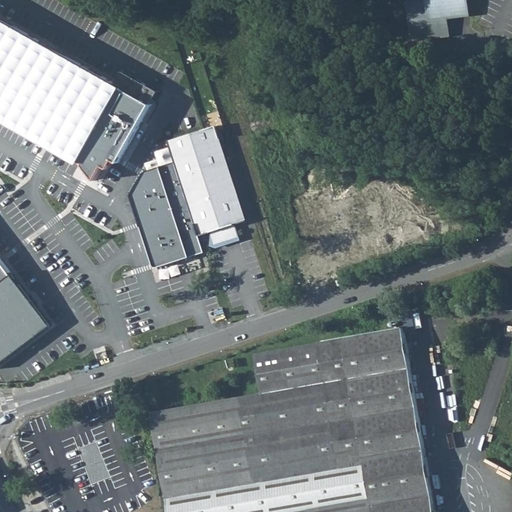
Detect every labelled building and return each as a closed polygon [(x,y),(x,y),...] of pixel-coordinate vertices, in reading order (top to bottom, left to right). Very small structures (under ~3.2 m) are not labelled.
[(418,0),(408,1),(413,40),(450,35),(448,18),(470,15),(468,0),(418,0)] [(0,118),(79,162),(83,168),(86,174),(90,179),(98,166),(102,169),(108,160),(114,163),(149,103),(156,93),(120,72),(114,85),(0,21),(0,118)] [(217,126),(169,141),(176,162),(199,233),(235,221),(236,224),(248,220),(217,126)] [(158,267),(205,253),(199,233),(176,162),(148,172),(135,195),(158,267)] [(238,249),(240,255),(245,253),(242,243),(236,224),(235,221),(199,233),(205,253),(207,259),(238,249)] [(0,368),(57,325),(17,273),(0,251),(0,368)] [(416,313),(404,315),(407,330),(419,329),(416,313)] [(154,411),(160,452),(168,498),(170,511),(436,511),(404,328),(257,353),(264,392),(154,411)] [(71,464),(80,485),(90,511),(108,511),(134,502),(120,468),(99,417),(59,433),(67,454),(60,457),(64,467),(71,464)]
